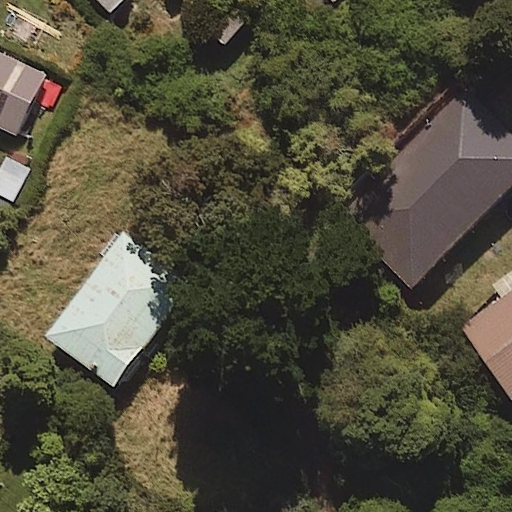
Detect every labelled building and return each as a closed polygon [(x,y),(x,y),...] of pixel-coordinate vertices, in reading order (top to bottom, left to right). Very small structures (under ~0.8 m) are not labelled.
[(95,0),(115,22),(135,3),(132,0),(95,0)] [(54,86),(0,61),(0,134),(26,147),(54,86)] [(511,199),(511,159),(492,180),(511,199)] [(41,179),(14,165),(0,190),(0,199),(23,212),(41,179)] [(0,209),(0,232),(11,225),(0,209)] [(202,289),(131,237),(53,345),(125,397),(202,289)] [(511,300),(466,332),(511,398),(511,300)]
